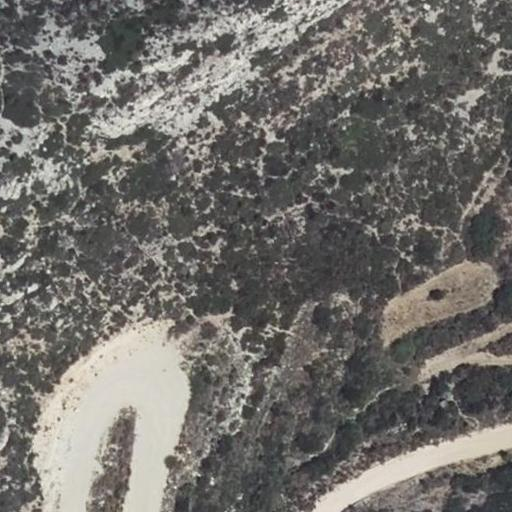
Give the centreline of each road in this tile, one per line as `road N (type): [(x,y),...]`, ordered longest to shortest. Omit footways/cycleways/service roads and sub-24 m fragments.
road 1 (track): [(73,511),(94,406),(116,379),(143,368),(169,401),(143,511)]
road 2 (track): [(327,511),(375,481),(511,439)]
